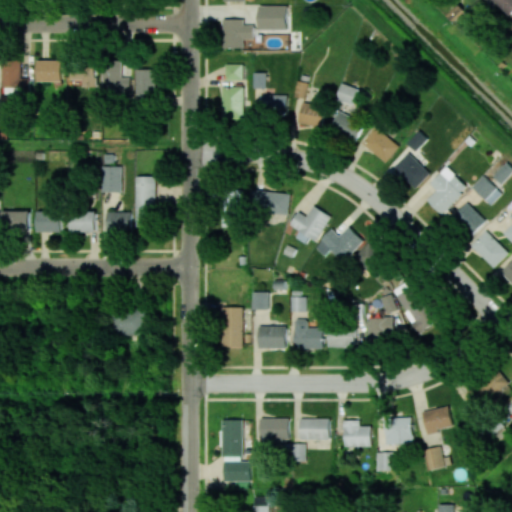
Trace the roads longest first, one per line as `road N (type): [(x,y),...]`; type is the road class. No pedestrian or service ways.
road 1 (residential): [(189,511),(187,0)]
road 2 (residential): [(511,331),(376,198),(333,171),(288,157),(189,154)]
road 3 (residential): [(189,383),(402,379),(449,360),(498,318)]
road 4 (residential): [(0,267),(189,267)]
road 5 (residential): [(0,22),(187,22)]
